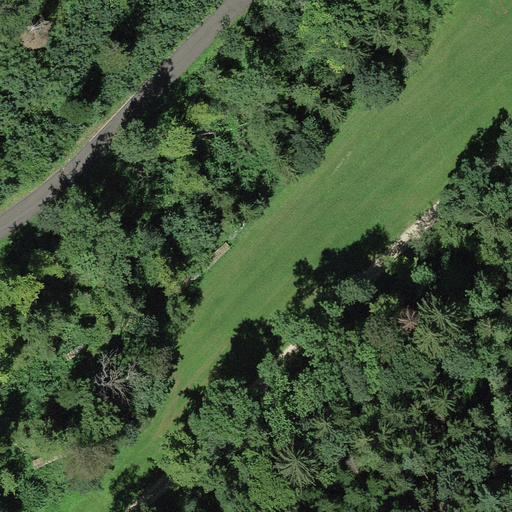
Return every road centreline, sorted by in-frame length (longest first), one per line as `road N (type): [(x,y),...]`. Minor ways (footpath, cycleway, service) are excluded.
road 1 (track): [(125,511),(511,145)]
road 2 (residential): [(237,0),(0,225)]
road 3 (track): [(511,292),(276,511)]
